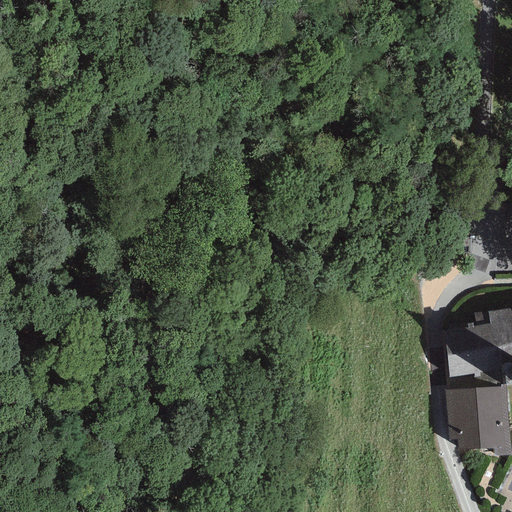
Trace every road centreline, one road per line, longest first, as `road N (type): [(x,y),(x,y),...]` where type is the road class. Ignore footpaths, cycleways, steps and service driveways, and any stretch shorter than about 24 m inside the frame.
road 1 (unclassified): [(472,511),(442,436),(434,326),(479,262),(486,196)]
road 2 (unclassified): [(486,196),(489,0)]
